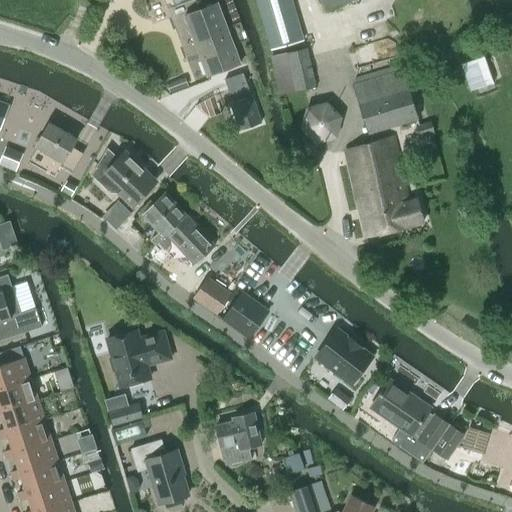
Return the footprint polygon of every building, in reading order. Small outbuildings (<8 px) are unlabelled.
[(289,0),(256,0),(271,49),(301,41),(289,0)] [(321,0),(325,11),(356,0),(321,0)] [(217,5),(184,17),(206,77),(239,65),(217,5)] [(307,48),(271,57),(280,96),(316,87),(307,48)] [(472,90),(493,83),(484,57),(463,65),(472,90)] [(403,70),(353,86),(368,134),(418,119),(403,70)] [(250,97),(230,104),(240,131),(260,124),(250,97)] [(0,128),(9,106),(0,102),(0,128)] [(324,102),(307,107),(301,127),(316,141),(333,137),(339,117),(324,102)] [(76,139),(48,123),(34,148),(62,163),(60,167),(71,174),(83,154),(71,148),(76,139)] [(416,126),(420,139),(432,135),(429,123),(416,126)] [(392,139),(345,151),(366,237),(422,223),(416,200),(408,202),(392,139)] [(148,174),(124,152),(118,159),(107,148),(95,168),(102,176),(97,181),(109,193),(117,184),(122,189),(118,193),(132,207),(151,187),(143,179),(148,174)] [(21,156),(6,150),(1,164),(15,170),(21,156)] [(70,196),(75,188),(66,182),(61,191),(70,196)] [(142,214),(153,225),(176,203),(165,192),(153,203),(151,200),(145,206),(148,209),(142,214)] [(102,216),(108,222),(124,207),(117,200),(102,216)] [(165,235),(187,214),(176,203),(153,225),(160,232),(152,240),(157,245),(160,242),(159,241),(165,235)] [(124,207),(108,222),(115,229),(130,214),(124,207)] [(159,241),(160,242),(166,248),(173,241),(194,263),(215,244),(187,214),(165,235),(159,241)] [(9,222),(0,224),(0,242),(2,250),(17,245),(9,222)] [(229,250),(216,265),(227,273),(239,258),(229,250)] [(0,340),(41,327),(35,309),(26,281),(10,287),(7,275),(0,277),(0,340)] [(194,299),(217,314),(230,294),(207,279),(194,299)] [(268,312),(242,293),(223,318),(249,337),(268,312)] [(348,338),(337,329),(315,357),(350,384),(372,356),(361,348),(361,347),(348,337),(348,338)] [(146,366),(171,359),(163,332),(138,339),(136,331),(129,333),(127,331),(115,334),(115,337),(107,339),(112,357),(109,359),(113,371),(116,371),(121,387),(150,379),(146,366)] [(0,389),(30,379),(19,347),(0,353),(0,389)] [(0,416),(0,417),(1,417),(0,415),(0,411),(36,400),(30,379),(0,389),(0,416)] [(431,449),(448,426),(434,417),(433,418),(427,414),(429,411),(408,396),(409,393),(389,380),(370,408),(383,417),(410,437),(412,434),(418,438),(417,439),(431,449)] [(350,399),(336,388),(327,399),(341,410),(350,399)] [(125,396),(105,402),(112,426),(141,418),(137,404),(128,406),(125,396)] [(4,429),(0,430),(0,439),(7,437),(6,433),(43,420),(42,417),(36,400),(0,411),(0,415),(1,417),(0,417),(1,417),(4,429)] [(254,414),(242,417),(231,419),(232,422),(217,425),(226,465),(251,459),(249,448),(261,445),(255,417),(254,414)] [(11,449),(3,452),(6,460),(14,458),(12,453),(50,441),(43,420),(6,433),(7,437),(11,449)] [(448,426),(431,449),(446,460),(462,436),(448,426)] [(164,502),(166,506),(169,509),(173,510),(180,508),(183,505),(184,500),(183,496),(188,495),(180,467),(182,466),(177,450),(166,453),(161,439),(131,448),(137,467),(147,464),(159,503),(164,502)] [(422,462),(431,449),(417,439),(408,453),(422,462)] [(18,470),(10,472),(13,481),(21,478),(19,474),(56,461),(50,441),(12,453),(14,458),(18,470)] [(298,454),(284,458),(289,474),(303,469),(298,454)] [(91,473),(102,469),(99,459),(88,463),(91,473)] [(25,490),(17,493),(19,501),(27,499),(26,494),(63,482),(56,461),(19,474),(21,478),(25,490)] [(31,511),(27,511),(40,511),(70,502),(63,482),(26,494),(27,499),(31,511)] [(289,491),(296,511),(319,511),(310,484),(289,491)] [(371,511),(374,507),(351,495),(342,511),(339,511),(338,511),(335,511),(371,511)] [(73,511),(70,502),(40,511),(73,511)]
